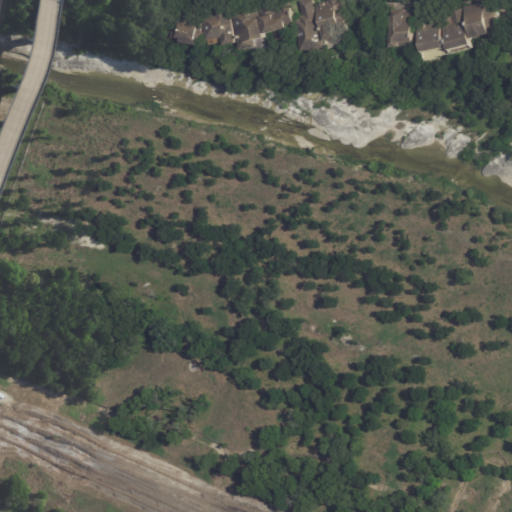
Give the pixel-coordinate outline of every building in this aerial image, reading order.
[(287,30),(271,34),(270,34),(269,34),(270,37),(259,41),(261,47),(249,51),(246,41),(245,41),(238,16),(245,14),(245,12),(252,10),(252,9),(261,6),(260,2),(267,0),(274,0),(279,14),(283,13),(283,10),(291,8),(291,12),(293,11),(296,25),(290,26),(291,29),(287,30)] [(327,47),(305,53),(297,22),(298,22),(299,20),(303,19),(302,17),(305,16),(301,1),(305,0),(315,0),(328,47),(327,47)] [(340,35),(341,38),(330,41),(320,6),(327,4),(327,3),(329,2),(328,0),(344,0),(351,24),(338,27),(340,35)] [(479,39),(476,39),(468,7),(478,5),(476,0),(495,0),(502,26),(495,28),(497,34),(479,39)] [(244,43),(232,46),(230,38),(216,41),(210,18),(220,16),(218,5),(234,1),(244,43)] [(476,46),(454,52),(446,22),(453,20),(451,14),(465,9),(468,19),(470,18),(478,45),(476,46)] [(417,40),(417,41),(404,42),(405,47),(396,48),(392,17),(403,15),(403,13),(404,13),(404,12),(412,11),(413,13),(414,13),(417,40)] [(193,13),(201,15),(200,24),(210,25),(209,27),(211,28),(210,32),(213,32),(211,40),(207,39),(207,40),(206,40),(205,45),(190,43),(190,40),(181,38),(182,27),(183,27),(184,21),(188,22),(190,13),(193,13)] [(449,49),(426,54),(420,24),(419,24),(417,16),(431,13),(432,19),(444,17),(451,49),(449,49)]
